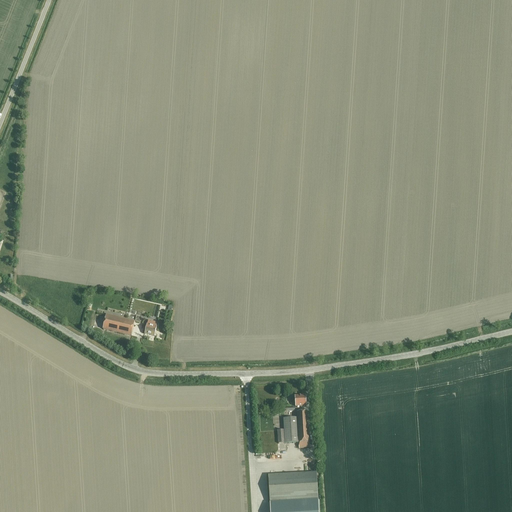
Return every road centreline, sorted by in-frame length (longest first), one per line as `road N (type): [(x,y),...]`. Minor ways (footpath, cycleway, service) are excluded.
road 1 (tertiary): [(0,291),(114,361),(157,373),(309,370),(511,331)]
road 2 (unclassified): [(0,130),(51,0)]
